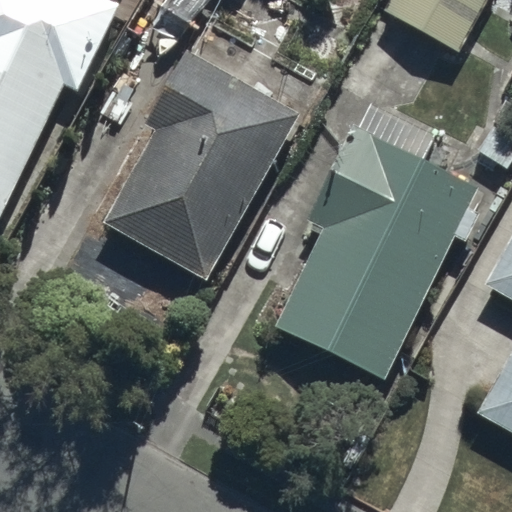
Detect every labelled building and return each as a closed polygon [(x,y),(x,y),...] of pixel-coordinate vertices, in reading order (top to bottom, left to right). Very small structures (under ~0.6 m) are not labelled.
[(115,30),(50,0),(0,0),(0,221),(61,95),(80,104),(115,30)] [(497,0),(411,0),(398,24),(463,61),(497,0)] [(303,132),(200,73),(160,142),(167,146),(114,238),(210,293),(303,132)] [(478,207),(366,153),(324,240),(336,246),(290,341),(389,389),(478,207)] [(511,441),(511,276),(499,299),(511,306),(511,393),(491,430),(511,441)]
